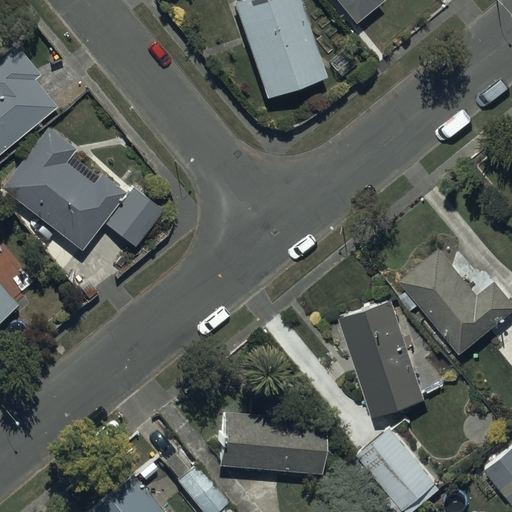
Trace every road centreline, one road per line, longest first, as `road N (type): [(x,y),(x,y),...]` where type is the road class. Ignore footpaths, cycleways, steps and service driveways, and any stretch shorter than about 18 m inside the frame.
road 1 (residential): [(273,224),(0,456)]
road 2 (residential): [(511,31),(273,224)]
road 3 (residential): [(92,0),(273,224)]
